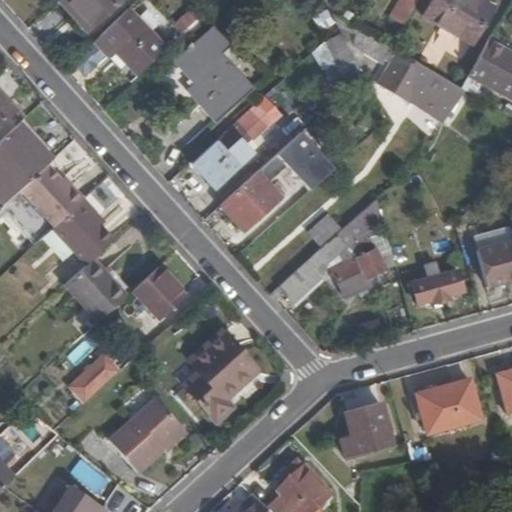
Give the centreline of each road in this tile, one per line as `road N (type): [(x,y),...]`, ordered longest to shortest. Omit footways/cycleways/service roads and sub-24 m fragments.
road 1 (residential): [(0,26),(320,379)]
road 2 (residential): [(511,326),(320,379)]
road 3 (residential): [(320,379),(177,511)]
